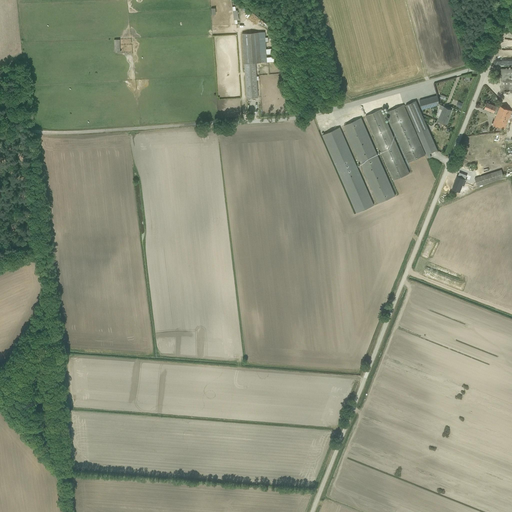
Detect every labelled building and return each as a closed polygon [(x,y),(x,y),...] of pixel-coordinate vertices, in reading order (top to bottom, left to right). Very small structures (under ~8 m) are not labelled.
[(243,33),(248,97),(259,97),(257,62),(267,62),(265,31),(243,33)] [(511,69),(503,69),(503,89),(510,89),(510,92),(511,91),(511,69)] [(437,95),(419,100),(422,109),(440,104),(437,95)] [(427,155),(438,150),(416,100),(405,105),(427,155)] [(386,112),(408,162),(425,155),(403,104),(386,112)] [(453,109),(440,105),(437,115),(439,116),(437,121),(447,124),(453,109)] [(511,111),(499,106),(492,125),(504,129),(511,111)] [(365,116),(393,181),(409,174),(381,109),(365,116)] [(343,125),(377,204),(395,196),(361,117),(343,125)] [(373,206),(339,127),(320,135),(355,214),(373,206)] [(510,135),(498,136),(499,143),(511,142),(510,135)] [(479,187),(506,179),(504,171),(476,178),(479,187)] [(465,181),(453,178),(449,191),(460,196),(465,181)]
